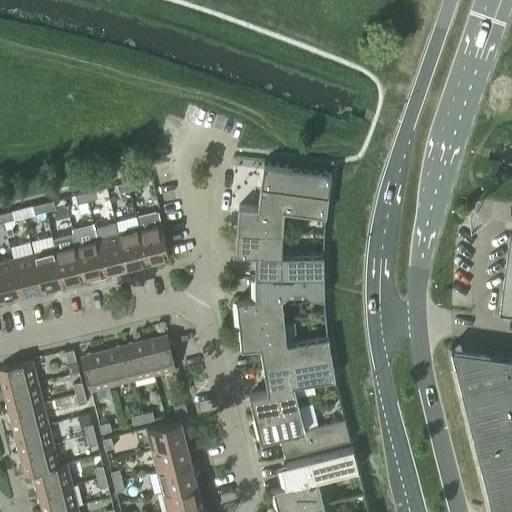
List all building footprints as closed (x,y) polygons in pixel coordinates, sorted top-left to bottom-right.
[(325,214),(331,171),(263,162),(262,170),(258,197),(263,198),(262,206),(238,205),(236,229),(282,232),(283,209),(325,214)] [(139,187),(137,178),(126,181),(129,189),(139,187)] [(129,189),(126,181),(116,183),(118,192),(129,189)] [(97,197),(95,189),(85,191),(87,200),(97,197)] [(87,200),(85,191),(74,194),(77,202),(87,200)] [(55,208),(53,199),(42,202),(44,211),(55,208)] [(44,211),(42,202),(32,205),(34,213),(44,211)] [(13,219),(11,210),(0,213),(2,221),(13,219)] [(169,255),(160,220),(139,226),(147,260),(169,255)] [(147,260),(139,226),(117,231),(126,266),(147,260)] [(281,254),(282,232),(236,229),(235,253),(259,254),(259,263),(254,263),(255,276),(323,275),(323,253),(281,254)] [(126,266),(117,231),(96,236),(105,271),(126,266)] [(83,276),(72,232),(53,237),(56,247),(54,247),(63,282),(83,276)] [(105,271),(96,236),(75,242),(72,232),(83,276),(105,271)] [(511,232),(509,232),(499,313),(511,314),(511,232)] [(63,282),(54,247),(33,253),(41,287),(63,282)] [(41,287),(33,253),(12,258),(21,292),(41,287)] [(0,297),(21,292),(12,258),(0,260),(0,297)] [(323,296),(323,275),(255,276),(255,289),(260,289),(260,298),(236,300),(238,324),(283,320),(281,296),(323,296)] [(286,342),(283,320),(238,324),(240,348),(265,345),(266,354),(261,355),(263,368),(331,356),(327,335),(286,342)] [(175,368),(166,333),(144,339),(153,373),(175,368)] [(153,373),(144,339),(124,344),(133,378),(153,373)] [(133,378),(124,344),(103,349),(112,384),(133,378)] [(75,359),(73,349),(64,351),(67,361),(75,359)] [(112,384),(103,349),(81,355),(90,389),(112,384)] [(511,354),(494,352),(496,367),(457,377),(491,511),(494,511),(493,509),(492,509),(487,490),(511,483),(511,354)] [(293,384),(334,377),(331,356),(263,368),(266,380),(271,379),(272,388),(248,394),(254,417),(299,406),(293,384)] [(37,381),(31,359),(0,366),(0,380),(2,389),(37,381)] [(42,402),(37,381),(2,389),(8,411),(42,402)] [(84,392),(81,381),(72,383),(75,394),(84,392)] [(86,402),(84,392),(75,394),(78,404),(86,402)] [(48,423),(42,402),(8,411),(13,432),(48,423)] [(186,411),(184,402),(173,405),(176,413),(186,411)] [(304,428),(299,406),(254,417),(260,441),(284,435),(286,442),(281,443),(284,456),(350,439),(345,418),(304,428)] [(154,419),(151,410),(141,413),(143,421),(154,419)] [(143,421),(141,413),(131,415),(133,424),(143,421)] [(185,440),(180,418),(145,427),(151,449),(185,440)] [(111,430),(108,421),(98,424),(100,432),(111,430)] [(53,444),(48,423),(13,432),(18,452),(53,444)] [(94,433),(92,423),(83,425),(86,435),(94,433)] [(97,444),(94,433),(86,435),(88,446),(97,444)] [(113,447),(110,436),(102,438),(104,449),(113,447)] [(191,461),(185,440),(151,449),(156,470),(191,461)] [(58,464),(53,444),(18,452),(24,475),(32,473),(32,471),(66,463),(66,462),(58,464)] [(322,500),(317,478),(357,468),(352,447),(286,463),(289,476),(294,475),(296,482),(272,488),(278,511),(322,500)] [(196,482),(191,461),(156,470),(161,491),(196,482)] [(71,483),(66,463),(32,471),(32,473),(37,492),(71,483)] [(105,475),(102,465),(94,467),(96,477),(105,475)] [(121,479),(118,469),(110,471),(113,481),(121,479)] [(107,486),(105,475),(96,477),(99,488),(107,486)] [(124,489),(121,479),(113,481),(115,492),(124,489)] [(201,503),(196,482),(161,491),(167,511),(201,503)] [(45,511),(76,504),(71,483),(37,492),(41,511),(45,511)] [(325,511),(322,500),(278,511),(325,511)] [(203,511),(201,503),(167,511),(166,511),(203,511)]
